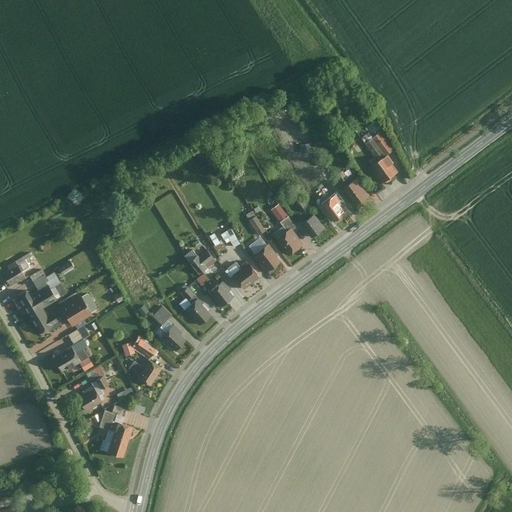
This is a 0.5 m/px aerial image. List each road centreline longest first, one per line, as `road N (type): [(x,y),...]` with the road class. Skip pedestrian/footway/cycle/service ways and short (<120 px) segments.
road 1 (secondary): [(140,507),(176,398),(212,351),(511,121)]
road 2 (residential): [(140,507),(101,493),(0,307)]
